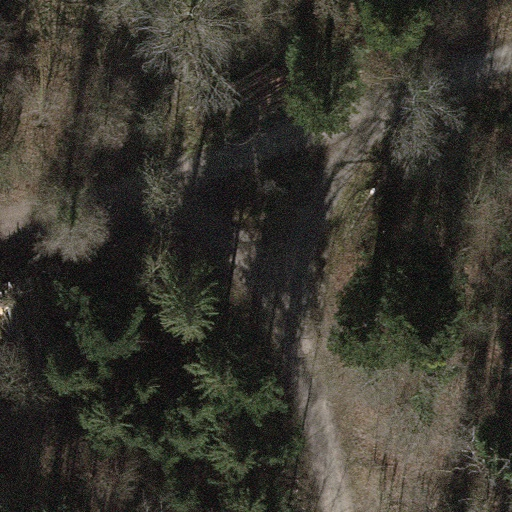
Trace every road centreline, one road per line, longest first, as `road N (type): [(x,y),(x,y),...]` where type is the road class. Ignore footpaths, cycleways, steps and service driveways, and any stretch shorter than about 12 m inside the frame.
road 1 (track): [(0,222),(260,166),(511,65)]
road 2 (track): [(260,166),(332,511)]
